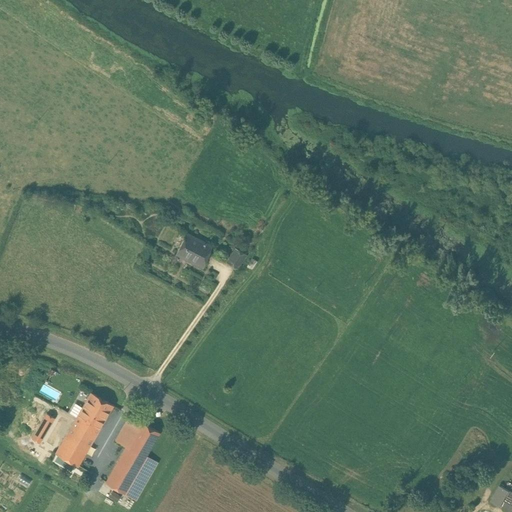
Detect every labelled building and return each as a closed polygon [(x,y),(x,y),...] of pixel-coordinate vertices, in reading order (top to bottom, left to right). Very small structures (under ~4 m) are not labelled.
[(212,246),(187,234),(176,254),(203,268),(212,246)] [(236,249),(227,262),(237,268),(246,255),(236,249)] [(91,392),(75,419),(98,432),(113,405),(91,392)] [(47,414),(32,439),(40,443),(54,419),(47,414)] [(130,416),(116,441),(126,447),(140,422),(141,421),(130,416)] [(98,432),(75,419),(56,453),(78,466),(98,432)] [(126,447),(106,482),(105,482),(125,494),(137,473),(144,460),(160,433),(141,421),(140,422),(126,447)] [(137,473),(147,479),(155,466),(144,460),(137,473)] [(137,473),(125,494),(135,500),(147,479),(137,473)] [(509,491),(501,486),(492,502),(500,507),(501,506),(509,491)] [(511,511),(511,492),(509,491),(501,506),(509,511),(511,511)]
